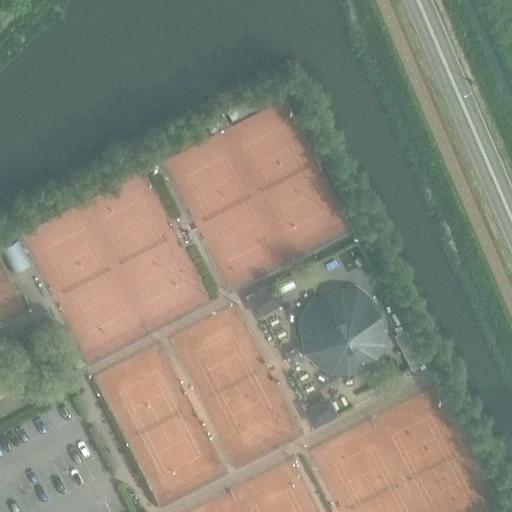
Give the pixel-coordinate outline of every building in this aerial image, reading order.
[(226,110),(232,122),(257,109),(251,97),(226,110)] [(205,121),(211,132),(228,124),(223,112),(205,121)] [(12,273),(31,263),(19,239),(0,249),(12,273)] [(370,299),(356,291),(339,289),(323,294),(326,299),(312,304),(304,318),(302,334),(307,349),(317,362),(331,369),(347,371),(359,363),(361,368),(375,357),(383,343),(384,327),(380,312),(370,299)] [(402,329),(393,334),(399,345),(409,340),(404,328),(403,329),(402,329)]
